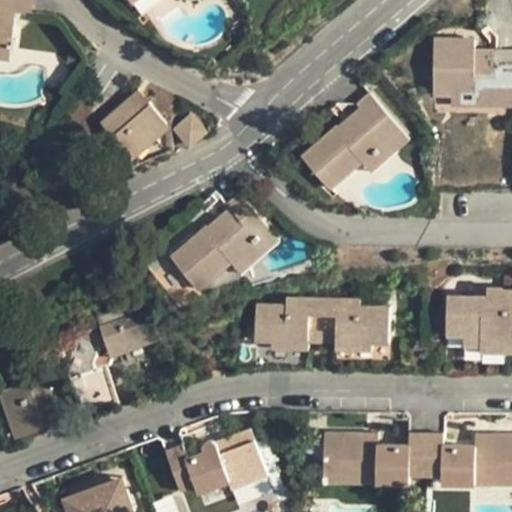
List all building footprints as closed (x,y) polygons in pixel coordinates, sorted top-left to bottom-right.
[(0,0),(0,41),(14,43),(17,6),(32,8),(33,0),(0,0)] [(0,54),(12,56),(14,43),(0,41),(0,54)] [(486,43),(445,43),(445,100),(463,99),(493,99),(493,82),(511,81),(511,54),(486,54),(486,43)] [(493,99),(463,99),(463,110),(511,110),(511,81),(493,82),(493,99)] [(125,105),(107,122),(130,149),(167,117),(144,91),(125,105)] [(371,111),(313,159),(339,190),(371,162),(374,166),(398,144),(393,138),(405,127),(380,96),(367,107),(371,111)] [(172,125),(185,147),(207,134),(194,112),(172,125)] [(398,144),(374,166),(381,174),(418,141),(405,127),(393,138),(398,144)] [(237,204),(179,253),(206,283),(238,256),(241,259),(265,237),(260,231),(272,220),(246,189),(234,200),(237,204)] [(265,237),(241,259),(247,267),(285,234),(272,220),(260,231),(265,237)] [(492,310),(454,311),(454,346),(472,346),(472,360),(486,360),(486,355),(511,354),(511,327),(508,327),(508,302),(493,303),(492,310)] [(157,313),(107,331),(118,363),(168,345),(157,313)] [(302,322),(273,322),(273,355),(290,355),(290,362),(326,363),(326,356),(326,333),(354,333),(354,355),(354,363),(388,363),(388,355),(405,356),(405,323),(377,322),(377,315),(302,315),(302,322)] [(326,333),(326,356),(354,355),(354,333),(326,333)] [(511,354),(486,355),(486,360),(486,365),(511,364),(511,354)] [(114,373),(87,383),(100,419),(127,409),(114,373)] [(66,382),(20,399),(34,437),(80,420),(66,382)] [(342,436),(342,450),(336,450),(336,475),(374,475),(373,487),(390,488),(391,485),(424,486),(424,478),(438,478),(439,433),(422,432),(422,450),(391,450),(391,443),(373,443),(374,436),(342,436)] [(457,433),(439,433),(438,478),(456,479),(456,486),(487,487),(487,489),(504,489),(504,476),(511,476),(511,437),(505,437),(505,444),(487,444),(487,450),(457,450),(457,433)] [(265,452),(259,436),(253,439),(259,454),(265,452)] [(187,448),(172,453),(187,497),(203,491),(205,498),(234,488),(233,483),(271,470),(265,452),(259,454),(253,439),(232,445),(232,450),(224,452),(221,449),(219,448),(215,448),(213,448),(210,451),(208,454),(208,456),(208,459),(193,464),(187,448)] [(233,483),(237,495),(275,481),(271,470),(233,483)] [(336,475),(336,486),(373,487),(374,475),(336,475)] [(132,495),(128,483),(118,487),(122,499),(132,495)] [(138,511),(132,495),(122,499),(118,487),(70,504),(72,511),(138,511)]
